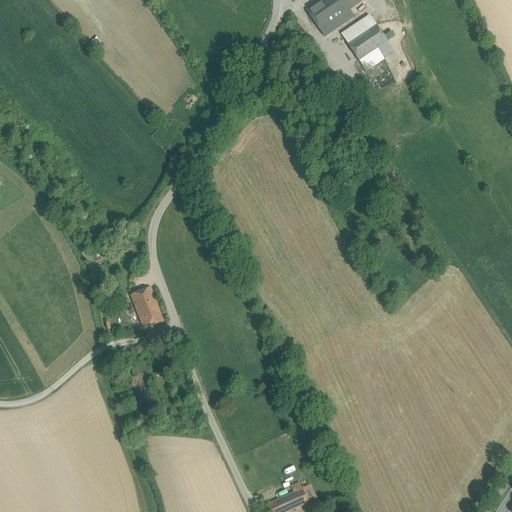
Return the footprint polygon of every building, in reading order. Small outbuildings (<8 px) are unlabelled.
[(358,0),(323,0),(320,2),(333,21),(348,10),(360,2),(358,0)] [(333,21),(320,2),(307,11),(320,30),(333,21)] [(333,21),(320,30),(324,37),(353,17),(348,10),(333,21)] [(370,17),(342,36),(348,45),(376,26),(370,17)] [(376,26),(348,45),(359,61),(387,42),(376,26)] [(388,41),(395,36),(392,31),(385,36),(388,41)] [(387,42),(359,61),(365,70),(393,51),(387,42)] [(109,57),(118,68),(127,60),(118,49),(109,57)] [(151,289),(131,296),(144,330),(163,322),(159,311),(151,289)] [(267,505),(270,511),(289,511),(309,503),(302,489),(267,505)]
